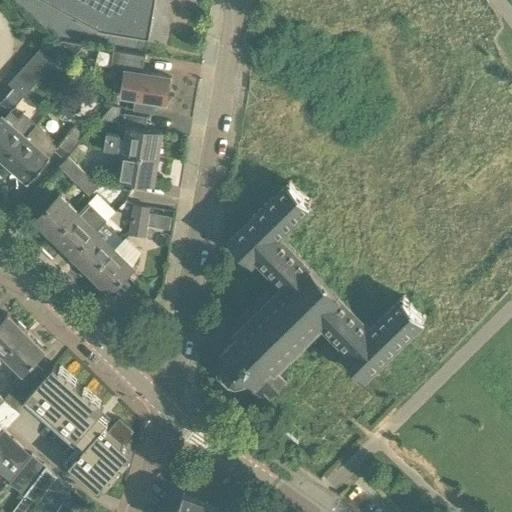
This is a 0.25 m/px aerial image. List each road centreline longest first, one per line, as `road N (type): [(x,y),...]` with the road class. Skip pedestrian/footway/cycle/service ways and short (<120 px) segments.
road 1 (residential): [(164,411),(233,0)]
road 2 (tertiary): [(164,411),(0,246)]
road 3 (tertiary): [(305,511),(164,411)]
